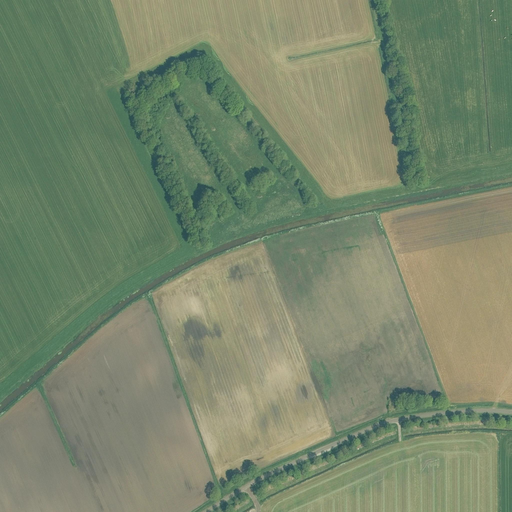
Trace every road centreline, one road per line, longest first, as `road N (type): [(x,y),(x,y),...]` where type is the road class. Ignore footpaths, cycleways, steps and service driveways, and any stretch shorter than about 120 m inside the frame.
road 1 (unclassified): [(206,511),(375,426),(436,414),(511,413)]
road 2 (track): [(373,0),(418,192)]
